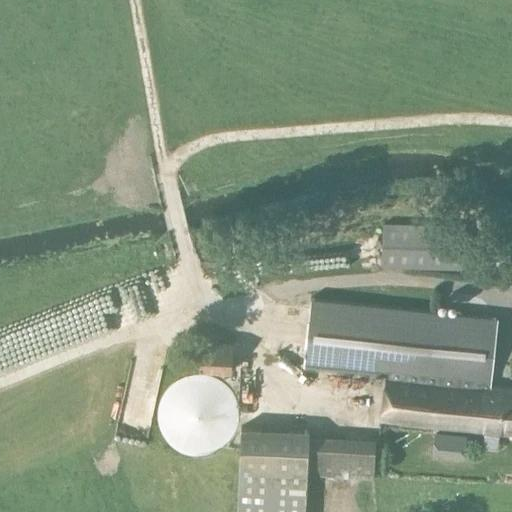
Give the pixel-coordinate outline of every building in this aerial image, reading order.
[(381,267),(461,270),(463,227),(382,224),(381,267)] [(380,420),(511,433),(511,389),(488,387),(495,318),(309,299),(302,366),(384,375),(380,420)] [(201,339),(199,371),(230,373),(232,342),(201,339)] [(164,435),(171,445),(181,452),(193,455),(206,455),(217,450),(227,443),(234,433),(237,421),(237,409),(233,397),(226,387),(216,380),(204,377),(192,377),(180,381),(170,388),(163,399),(159,411),(159,423),(164,435)] [(404,441),(418,444),(422,428),(408,425),(404,441)] [(240,426),(237,483),(235,511),(303,511),(306,474),(372,478),(374,438),(307,435),(308,430),(240,426)]
